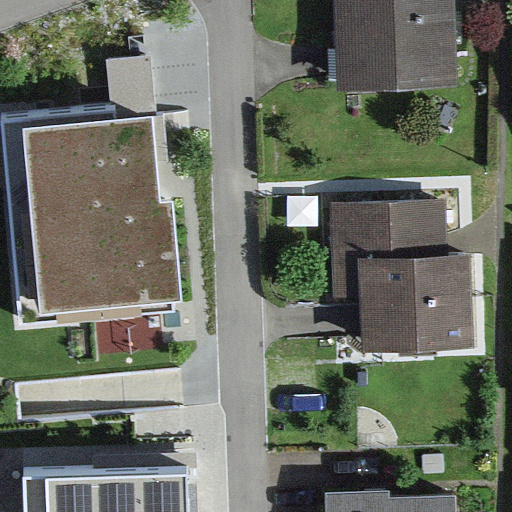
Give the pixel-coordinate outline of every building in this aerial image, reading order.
[(460,0),(341,0),(344,90),(462,87),(460,0)] [(163,96),(4,108),(19,308),(178,296),(163,96)] [(444,206),(329,208),(332,301),(365,300),(367,355),(470,353),(468,266),(446,267),(444,206)] [(189,511),(188,458),(25,462),(25,511),(189,511)] [(386,488),(328,491),(328,511),(461,511),(460,501),(387,504),(386,488)]
